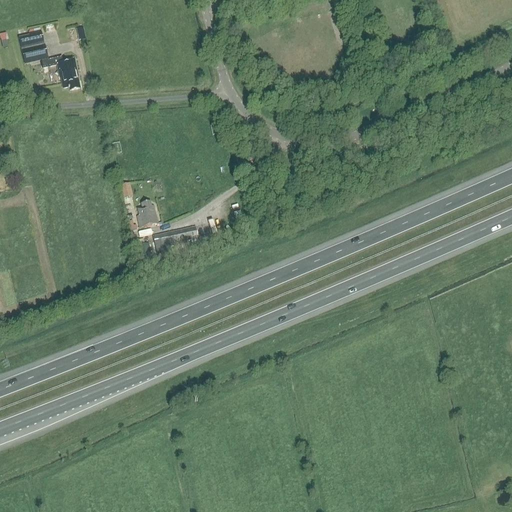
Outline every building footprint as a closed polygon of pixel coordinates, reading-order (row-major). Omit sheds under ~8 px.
[(69,92),(79,90),(75,74),(77,74),(74,60),(61,62),(60,60),(47,63),(46,60),(43,46),(21,51),(24,65),(40,61),(41,67),(55,64),(59,79),(60,79),(62,90),(67,89),(67,90),(69,90),(69,92)] [(130,183),(120,185),(123,198),(132,197),(130,183)] [(139,229),(158,225),(154,206),(151,207),(150,203),(140,205),(141,210),(136,211),(138,217),(137,217),(139,229)] [(195,228),(152,237),(156,255),(170,252),(169,245),(198,239),(195,228)] [(217,235),(198,240),(200,247),(219,241),(217,235)] [(139,261),(144,259),(151,258),(149,244),(136,247),(139,261)]
